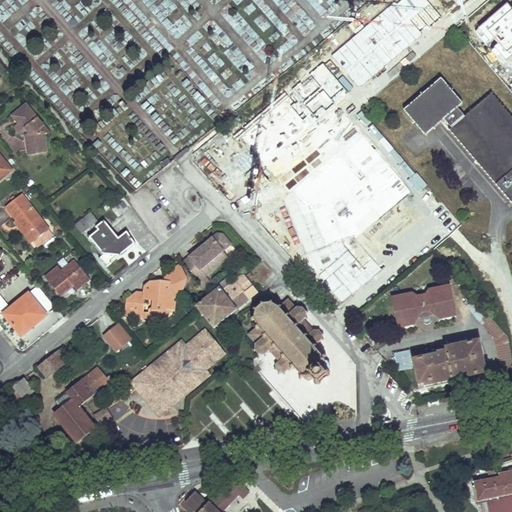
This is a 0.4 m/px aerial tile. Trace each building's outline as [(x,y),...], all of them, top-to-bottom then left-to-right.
[(263,31),(269,26),(260,16),(254,21),(263,31)] [(442,78),(406,109),(426,134),(446,117),(453,126),(450,129),(511,202),(511,116),(492,94),(466,116),(459,108),(464,103),(442,78)] [(43,127),(25,106),(12,116),(19,126),(21,124),(24,128),(26,136),(25,137),(28,156),(47,152),(43,134),(40,135),(40,130),(43,127)] [(21,124),(19,126),(14,129),(21,138),(25,137),(26,136),(24,128),(21,124)] [(199,150),(204,156),(209,163),(230,146),(220,133),(199,150)] [(187,148),(173,158),(174,159),(182,154),(184,155),(190,150),(187,148)] [(160,163),(162,166),(164,168),(171,162),(168,158),(160,163)] [(11,172),(7,168),(0,174),(3,178),(11,172)] [(44,224),(21,196),(6,208),(17,222),(28,236),(44,224)] [(296,260),(315,242),(276,201),(257,218),(296,260)] [(83,236),(98,222),(91,214),(75,227),(83,236)] [(108,266),(136,244),(127,231),(119,238),(104,221),(96,227),(99,230),(90,237),(104,255),(101,258),(108,266)] [(28,236),(17,222),(14,224),(26,239),(28,236)] [(223,235),(217,234),(190,257),(206,276),(220,265),(214,259),(223,251),(231,244),(223,235)] [(229,257),(223,251),(214,259),(220,265),(229,257)] [(190,257),(183,263),(209,294),(211,282),(206,276),(190,257)] [(45,277),(61,296),(74,286),(78,290),(90,280),(75,260),(62,271),(58,267),(45,277)] [(177,295),(176,295),(176,294),(182,290),(178,284),(185,280),(178,267),(170,271),(169,278),(164,277),(163,284),(159,283),(154,287),(152,283),(146,288),(145,295),(138,294),(137,302),(129,301),(127,315),(140,317),(144,315),(145,298),(155,299),(154,306),(149,309),(148,318),(161,320),(163,310),(166,308),(173,309),(174,302),(177,301),(174,298),(177,295)] [(258,290),(243,273),(229,285),(222,290),(220,287),(196,306),(214,328),(237,308),(258,290)] [(225,280),(218,285),(220,287),(222,290),(229,285),(225,280)] [(412,293),(391,297),(398,330),(415,326),(422,314),(429,313),(440,321),(457,317),(449,285),(429,289),(425,294),(417,296),(412,293)] [(4,314),(22,336),(46,315),(29,294),(4,314)] [(300,378),(302,380),(305,377),(307,380),(311,380),(314,377),(316,380),(315,382),(317,384),(319,383),(320,385),(322,383),(322,380),(325,377),(329,376),(331,374),(330,373),(332,371),(330,369),(332,368),(333,364),(329,360),(327,360),(325,357),(326,357),(325,355),(321,358),(314,350),(316,348),(314,346),(315,345),(316,346),(318,344),(317,343),(318,341),(320,341),(320,339),(319,339),(320,337),(321,337),(320,335),(318,335),(316,333),(316,330),(314,330),(314,332),(311,333),(310,331),(309,331),(309,333),(309,334),(300,324),(302,322),(304,323),(305,321),(303,321),(305,317),(306,318),(307,316),(305,315),(301,311),(302,309),(300,308),(299,310),(298,309),(297,308),(296,307),(296,310),(287,301),(277,310),(271,306),(272,302),(270,302),(268,306),(263,306),(261,302),(259,303),(261,307),(256,311),(252,310),(252,312),(255,314),(255,320),(250,321),(250,323),(255,322),(258,327),(247,336),(255,345),(253,345),(253,346),(255,346),(255,350),(253,351),(253,352),(255,352),(258,355),(258,356),(259,357),(260,355),(264,355),(264,357),(266,357),(266,355),(269,352),(279,363),(276,365),(275,364),(274,365),(275,366),(276,370),(274,371),(274,372),(277,372),(279,374),(279,376),(280,376),(280,374),(284,374),(286,375),(287,374),(285,373),(288,370),(290,371),(291,370),(290,369),(291,368),(292,370),(295,367),(302,376),(300,378)] [(496,338),(505,380),(511,378),(511,354),(509,338),(488,313),(481,320),(496,338)] [(100,335),(115,352),(131,337),(116,321),(100,335)] [(222,349),(205,329),(185,346),(182,342),(142,374),(145,378),(136,386),(153,407),(159,402),(164,403),(173,395),(175,397),(181,398),(209,376),(204,371),(212,364),(208,360),(222,349)] [(362,333),(372,345),(377,341),(367,329),(362,333)] [(468,375),(486,372),(480,341),(442,348),(443,354),(415,359),(421,388),(455,381),(454,375),(468,373),(468,375)] [(62,348),(39,366),(48,378),(71,359),(62,348)] [(225,353),(222,349),(208,360),(212,364),(225,353)] [(103,376),(97,368),(90,374),(96,382),(103,376)] [(78,443),(97,428),(80,407),(102,389),(96,382),(90,374),(68,392),(74,399),(54,414),(78,443)] [(17,393),(26,405),(27,404),(24,401),(35,392),(24,378),(13,387),(17,393)] [(21,409),(26,405),(17,393),(12,397),(21,409)] [(159,402),(153,407),(159,415),(181,398),(175,397),(173,395),(164,403),(159,402)] [(112,416),(107,408),(95,416),(100,423),(112,416)] [(487,499),(488,499),(511,494),(511,472),(500,475),(500,479),(475,483),(478,501),(487,499)] [(208,503),(196,492),(186,503),(195,511),(224,511),(239,496),(246,489),(239,482),(225,484),(208,503)] [(246,489),(239,496),(243,500),(249,493),(246,489)] [(511,511),(511,494),(488,499),(490,511),(511,511)]
